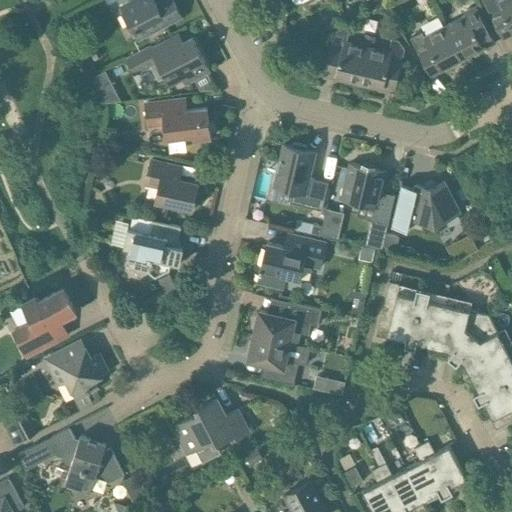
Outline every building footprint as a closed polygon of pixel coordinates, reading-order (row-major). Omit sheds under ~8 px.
[(139,38),(166,24),(167,25),(183,17),(174,0),(165,0),(158,4),(155,0),(137,0),(123,7),(139,38)] [(370,13),(386,5),(383,0),(366,0),(364,1),(370,13)] [(511,0),(483,0),(496,24),(505,40),(511,36),(511,0)] [(467,16),(447,26),(463,57),(474,52),(484,46),(486,50),(497,44),(477,6),(465,11),(467,16)] [(336,15),(326,20),(331,30),(341,25),(336,15)] [(443,71),(442,68),(463,57),(447,26),(426,37),(422,30),(411,36),(419,52),(432,76),(443,71)] [(361,81),(369,47),(371,36),(366,35),(364,46),(348,42),(352,29),(345,27),(335,32),(325,76),(338,79),(339,76),(361,81)] [(167,76),(171,83),(183,77),(186,82),(210,70),(194,37),(184,42),(180,34),(153,48),(151,45),(125,59),(134,76),(151,67),(159,81),(167,76)] [(371,36),(369,47),(361,81),(382,86),(381,90),(395,93),(406,48),(400,40),(393,38),(390,52),(374,48),(376,37),(371,36)] [(98,91),(109,85),(103,72),(92,78),(98,91)] [(168,138),(172,137),(194,135),(195,140),(212,138),(208,107),(180,111),(178,99),(147,103),(150,127),(166,124),(168,138)] [(285,144),(275,185),(294,190),(291,202),(323,209),(329,182),(310,178),(316,152),(308,150),(307,145),(294,142),(292,146),(285,144)] [(147,183),(160,186),(157,200),(193,208),(199,183),(174,177),(177,165),(152,160),(147,183)] [(351,162),(342,199),(360,204),(378,208),(375,221),(369,244),(383,247),(386,233),(388,224),(389,224),(396,195),(383,192),(388,171),(376,168),(377,164),(364,161),(363,165),(351,162)] [(424,185),(418,183),(417,187),(403,184),(393,225),(408,229),(411,217),(436,223),(461,210),(445,180),(439,183),(436,180),(431,179),(427,181),(424,185)] [(129,228),(125,246),(131,248),(127,264),(142,276),(150,272),(156,277),(170,269),(172,262),(181,264),(184,248),(177,246),(182,226),(154,220),(151,233),(129,228)] [(323,226),(297,220),(295,230),(321,235),(323,226)] [(321,234),(338,238),(341,226),(324,222),(321,234)] [(473,232),(447,244),(455,260),(480,248),(473,232)] [(304,264),(321,268),(327,242),(289,233),(286,246),(268,242),(259,282),(284,288),(287,275),(301,279),(304,264)] [(400,236),(386,233),(383,247),(397,250),(400,236)] [(375,249),(362,246),(359,260),(372,262),(375,249)] [(433,346),(444,303),(398,292),(400,283),(390,281),(377,335),(388,337),(388,335),(407,340),(405,346),(416,348),(418,342),(433,346)] [(77,311),(65,288),(39,301),(37,296),(24,303),(33,321),(15,330),(28,355),(70,334),(62,319),(77,311)] [(256,317),(254,327),(256,332),(255,335),(290,343),(293,330),(309,334),(312,323),(319,324),(322,309),(290,301),(286,316),(268,312),(261,310),(259,315),(256,317)] [(511,356),(490,314),(444,303),(433,346),(449,350),(452,353),(449,357),(458,364),(462,360),(465,362),(472,377),(511,356)] [(250,341),(248,351),(250,356),(249,359),(265,363),(270,364),(267,378),(294,385),(299,364),(307,365),(311,347),(290,343),(255,335),(254,339),(250,341)] [(95,378),(108,371),(99,354),(92,357),(83,341),(49,358),(61,383),(68,379),(77,396),(98,385),(95,378)] [(511,356),(472,377),(480,391),(475,393),(480,404),(485,401),(494,418),(492,419),(497,428),(511,420),(511,356)] [(32,368),(29,361),(21,365),(25,372),(32,368)] [(326,392),(329,378),(317,376),(314,389),(326,392)] [(173,426),(187,453),(196,449),(203,462),(221,452),(217,443),(235,434),(237,438),(250,431),(239,409),(227,415),(218,398),(198,409),(200,413),(173,426)] [(11,423),(21,418),(17,410),(7,415),(11,423)] [(284,415),(273,421),(278,430),(289,424),(284,415)] [(27,416),(6,426),(15,445),(35,434),(27,416)] [(76,438),(70,427),(20,453),(27,468),(55,453),(64,457),(67,464),(72,465),(66,485),(91,493),(98,473),(104,475),(109,483),(126,474),(112,447),(105,451),(107,443),(81,435),(80,439),(76,438)] [(430,440),(422,444),(449,494),(454,491),(451,486),(468,478),(450,445),(436,452),(430,440)] [(449,494),(422,444),(415,448),(421,460),(407,467),(425,500),(440,492),(443,497),(449,494)] [(264,459),(258,448),(245,455),(251,466),(264,459)] [(410,511),(409,508),(425,500),(407,467),(393,474),(387,462),(380,466),(403,511),(410,511)] [(345,471),(352,486),(363,480),(355,466),(345,471)] [(403,511),(380,466),(372,470),(379,482),(364,490),(375,511),(403,511)] [(138,472),(123,480),(137,506),(151,498),(138,472)] [(0,511),(16,511),(26,507),(9,477),(0,481),(0,511)] [(327,511),(311,480),(286,493),(295,510),(290,511),(327,511)]
